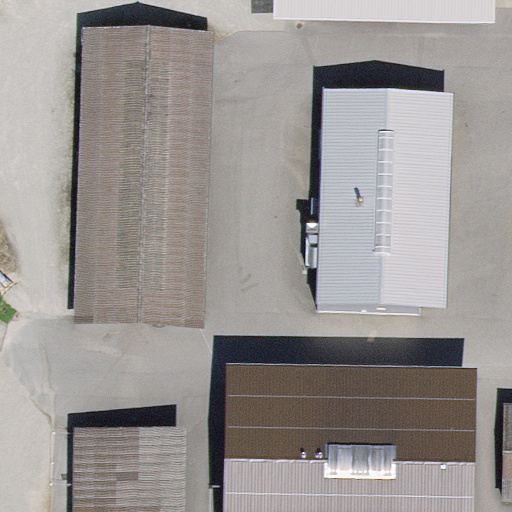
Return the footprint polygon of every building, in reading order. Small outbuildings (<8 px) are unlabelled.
[(492,0),(273,0),(273,19),(492,25),(492,0)] [(213,31),(84,27),(76,323),(204,327),(213,31)] [(453,93),(323,88),(316,303),(445,307),(453,93)] [(474,511),(477,368),(227,363),(223,511),(474,511)] [(511,402),(504,402),(502,501),(511,500),(511,402)] [(184,511),(184,425),(71,427),(72,511),(184,511)]
